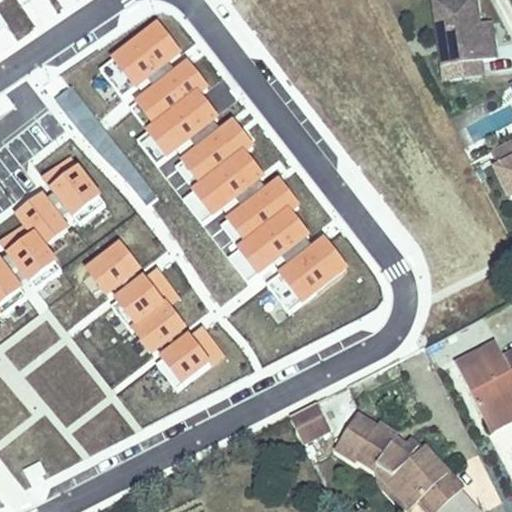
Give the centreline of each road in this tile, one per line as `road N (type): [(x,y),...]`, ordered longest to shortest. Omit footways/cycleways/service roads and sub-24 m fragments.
road 1 (residential): [(53,511),(376,346),(405,316),(397,270),(188,0)]
road 2 (residential): [(115,0),(0,77)]
